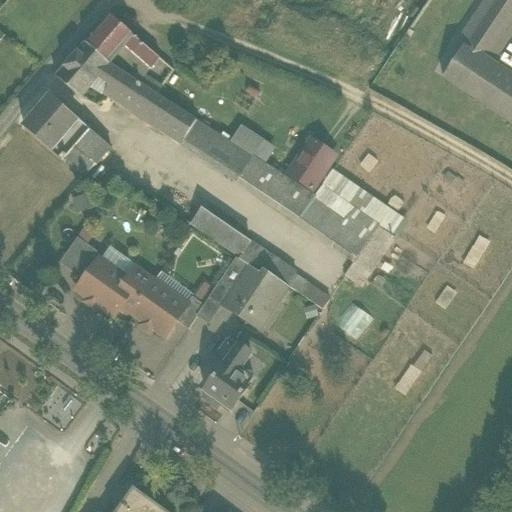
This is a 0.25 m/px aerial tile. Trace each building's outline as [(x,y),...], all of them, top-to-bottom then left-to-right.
[(486,0),(457,43),(464,48),(496,0),(486,0)] [(511,0),(496,0),(464,48),(485,62),(487,60),(511,22),(511,0)] [(110,17),(86,45),(110,66),(118,57),(125,49),(134,38),(110,17)] [(511,22),(487,60),(494,64),(511,37),(511,22)] [(125,49),(151,71),(160,60),(134,38),(125,49)] [(160,125),(173,107),(157,97),(132,81),(110,66),(86,45),(56,79),(82,101),(92,89),(100,80),(113,88),(109,92),(157,123),(160,125)] [(511,79),(485,62),(464,48),(443,79),(511,125),(511,79)] [(145,78),(151,71),(125,49),(118,57),(138,72),(145,78)] [(132,81),(157,97),(163,89),(145,78),(138,72),(132,81)] [(113,88),(100,80),(92,89),(103,97),(107,90),(109,92),(113,88)] [(354,265),(357,260),(299,220),(242,181),(185,143),(183,147),(154,128),(157,123),(109,92),(107,90),(103,97),(182,148),(182,149),(240,187),(354,265)] [(25,130),(51,153),(78,121),(52,98),(25,130)] [(160,125),(157,123),(154,128),(183,147),(185,143),(188,137),(197,122),(173,107),(160,125)] [(91,132),(78,121),(51,153),(63,164),(75,150),(91,132)] [(197,122),(188,137),(198,144),(208,129),(197,122)] [(231,145),(208,129),(198,144),(188,137),(185,143),(242,181),(254,160),(231,145)] [(240,131),(231,145),(254,160),(264,166),(273,152),(240,131)] [(91,132),(75,150),(95,168),(111,149),(91,132)] [(312,142),(290,176),(313,191),(335,158),(312,142)] [(83,181),(95,168),(75,150),(63,164),(83,181)] [(369,156),(360,168),(369,176),(379,164),(369,156)] [(264,166),(254,160),(242,181),(299,220),(314,199),(264,166)] [(333,172),(322,189),(379,229),(391,237),(404,219),(333,172)] [(464,184),(449,173),(443,181),(458,193),(464,184)] [(315,199),(314,199),(299,220),(357,260),(379,229),(322,189),(315,199)] [(97,193),(72,201),(77,216),(101,208),(97,193)] [(237,259),(240,261),(252,245),(201,209),(190,226),(237,259)] [(437,213),(427,230),(436,235),(446,219),(437,213)] [(391,237),(379,229),(357,260),(354,265),(345,278),(361,289),(395,240),(391,237)] [(480,237),(463,265),(473,271),(490,243),(480,237)] [(60,265),(80,279),(98,254),(79,240),(60,265)] [(265,273),(288,288),(295,277),(297,274),(275,261),(252,245),(240,261),(263,277),(265,273)] [(108,250),(100,261),(129,281),(137,270),(108,250)] [(223,308),(259,332),(289,289),(288,288),(265,273),(263,277),(240,261),(237,259),(215,291),(210,299),(223,308)] [(132,315),(166,339),(177,323),(188,307),(187,307),(155,283),(137,270),(129,281),(100,261),(78,292),(115,319),(121,311),(127,316),(132,315)] [(162,274),(155,283),(187,307),(193,299),(194,296),(162,274)] [(330,301),(295,277),(288,288),(289,289),(323,312),(330,301)] [(205,284),(194,300),(204,307),(210,299),(215,291),(205,284)] [(447,287),(435,304),(446,312),(458,294),(447,287)] [(177,323),(189,331),(198,319),(205,307),(204,307),(194,300),(193,299),(187,307),(188,307),(177,323)] [(223,308),(210,299),(204,307),(205,307),(198,319),(210,327),(223,308)] [(337,324),(358,341),(375,319),(354,303),(337,324)] [(225,367),(226,367),(239,349),(228,341),(214,359),(225,367)] [(240,347),(239,349),(226,367),(238,376),(241,372),(253,356),(240,347)] [(414,368),(422,374),(433,357),(425,352),(414,368)] [(411,366),(395,391),(405,398),(422,374),(414,368),(411,366)] [(219,404),(232,413),(255,381),(241,372),(238,376),(226,367),(225,367),(206,394),(210,397),(211,400),(216,404),(219,404)] [(153,511),(155,509),(146,503),(148,501),(135,492),(120,511),(153,511)]
